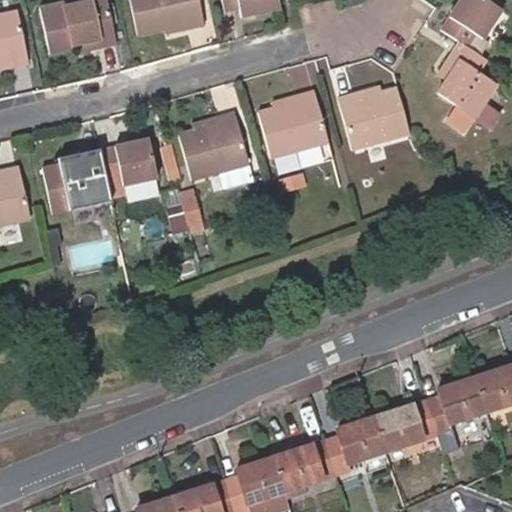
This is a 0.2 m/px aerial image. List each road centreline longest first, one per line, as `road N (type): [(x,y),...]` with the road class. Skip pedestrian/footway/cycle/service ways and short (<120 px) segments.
road 1 (residential): [(511,277),(0,484)]
road 2 (residential): [(0,127),(374,32),(395,0)]
